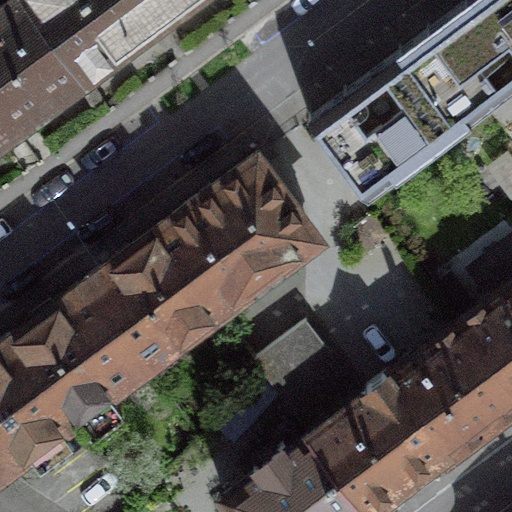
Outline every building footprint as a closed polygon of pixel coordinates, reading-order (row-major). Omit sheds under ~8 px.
[(81,67),(31,0),(2,0),(0,2),(0,109),(8,121),(81,67)] [(172,0),(31,0),(81,67),(172,0)] [(511,81),(511,0),(456,0),(435,16),(486,101),(511,81)] [(486,101),(435,16),(306,113),(366,191),(486,101)] [(0,127),(8,121),(0,109),(0,127)] [(256,150),(156,224),(215,305),(316,231),(256,150)] [(156,224),(83,278),(143,357),(144,359),(215,305),(156,224)] [(460,315),(511,385),(511,230),(467,265),(489,292),(460,315)] [(83,278),(11,330),(71,411),(72,413),(143,357),(83,278)] [(444,447),(448,451),(511,402),(511,385),(460,315),(386,369),(444,447)] [(366,506),(444,447),(386,369),(385,367),(356,390),(303,317),(251,354),(307,428),(366,506)] [(0,338),(0,463),(71,411),(11,330),(0,338)] [(357,511),(366,506),(307,428),(287,444),(281,436),(252,459),(257,465),(223,491),(239,511),(357,511)]
